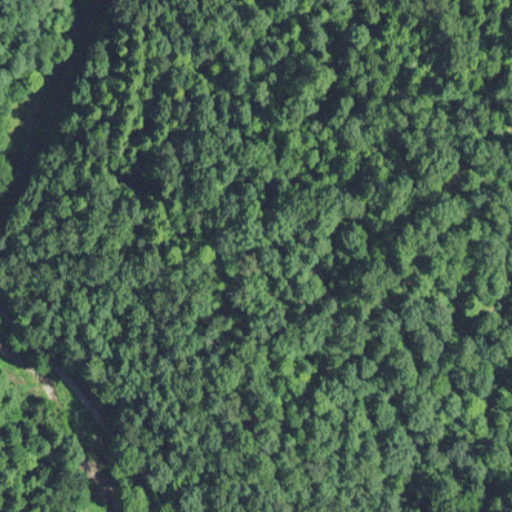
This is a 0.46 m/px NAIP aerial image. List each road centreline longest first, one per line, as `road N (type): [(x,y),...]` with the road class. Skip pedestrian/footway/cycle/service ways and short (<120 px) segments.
road 1 (residential): [(0,306),(139,470),(186,511)]
road 2 (residential): [(89,0),(42,122),(0,195)]
